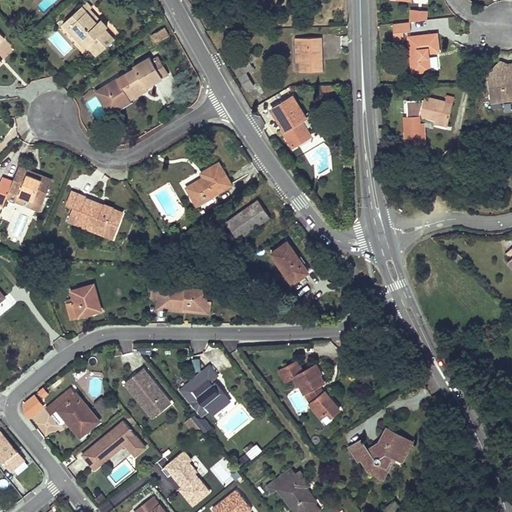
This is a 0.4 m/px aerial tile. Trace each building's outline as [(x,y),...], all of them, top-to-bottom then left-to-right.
[(82,15),(78,11),(77,10),(65,21),(71,28),(88,45),(90,43),(99,53),(114,41),(105,30),(107,28),(100,21),(96,24),(86,12),(82,15)] [(426,19),(427,11),(412,10),(411,21),(426,19)] [(409,21),(391,23),(392,33),(402,32),(410,31),(409,21)] [(88,45),(71,28),(69,31),(84,48),(88,45)] [(156,42),(168,35),(164,28),(152,35),(156,42)] [(402,32),(392,33),(393,41),(403,40),(402,32)] [(436,34),(407,37),(412,73),(429,71),(428,57),(426,57),(426,53),(438,52),(436,34)] [(295,46),(296,46),(299,46),(299,60),(299,71),(323,70),(323,57),(319,57),(319,45),(322,45),(322,37),(295,37),(295,46)] [(4,40),(0,43),(0,51),(4,57),(13,50),(4,40)] [(99,53),(90,43),(88,45),(97,56),(99,53)] [(246,56),(248,60),(250,64),(255,60),(251,53),(246,56)] [(159,57),(152,61),(162,78),(169,73),(159,57)] [(162,78),(152,61),(150,58),(134,67),(134,69),(117,79),(127,97),(145,86),(146,88),(162,78)] [(246,72),(248,71),(253,67),(250,64),(248,60),(234,70),(246,90),(253,86),(246,72)] [(486,75),(487,78),(496,77),(495,69),(503,68),(504,76),(509,75),(507,64),(500,60),(486,75)] [(511,63),(507,64),(509,75),(504,76),(503,68),(495,69),(496,77),(487,78),(490,102),(511,98),(511,99),(511,63)] [(127,97),(117,79),(99,90),(111,110),(129,100),(127,97)] [(332,84),(320,85),(321,94),(332,94),(332,84)] [(145,86),(127,97),(129,100),(146,90),(146,88),(145,86)] [(292,96),(271,109),(283,129),(282,131),(292,147),(310,136),(301,120),(305,117),(292,96)] [(421,116),(436,120),(448,123),(452,103),(446,102),(424,96),(423,99),(408,99),(408,116),(405,116),(406,151),(420,150),(419,137),(426,136),(425,122),(421,122),(421,116)] [(218,164),(201,173),(204,178),(187,188),(197,205),(231,185),(218,164)] [(29,174),(30,170),(20,166),(14,182),(3,178),(0,186),(0,203),(4,205),(8,198),(10,191),(43,204),(51,183),(29,174)] [(52,179),(30,170),(29,174),(51,183),(52,179)] [(43,204),(10,191),(8,198),(40,211),(43,204)] [(74,208),(79,195),(73,192),(67,206),(74,208)] [(114,208),(102,204),(100,208),(86,202),(87,198),(79,195),(74,208),(69,219),(69,221),(96,232),(98,228),(115,235),(122,216),(123,212),(114,209),(114,208)] [(102,204),(87,198),(86,202),(100,208),(102,204)] [(257,200),(226,222),(238,240),(270,218),(257,200)] [(115,235),(98,228),(96,232),(113,239),(115,235)] [(287,243),(271,254),(286,276),(287,276),(292,283),(308,271),(287,243)] [(456,252),(451,258),(451,257),(459,265),(463,259),(456,252)] [(163,284),(165,284),(165,281),(157,281),(156,300),(162,300),(163,284)] [(161,309),(188,311),(188,307),(209,308),(210,300),(211,289),(165,284),(163,284),(162,300),(161,309)] [(71,290),(73,298),(74,302),(67,304),(72,319),(90,314),(90,312),(101,308),(94,285),(71,290)] [(188,307),(188,311),(213,314),(215,301),(210,300),(209,308),(188,307)] [(297,363),(292,365),(332,416),(339,410),(326,392),(322,395),(317,387),(320,386),(324,384),(319,375),(321,374),(316,366),(303,373),(297,363)] [(332,416),(292,365),(279,372),(285,383),(293,379),(297,387),(299,386),(304,395),(308,393),(310,392),(315,401),(313,402),(310,405),(321,418),(328,413),(331,416),(332,416)] [(219,378),(210,366),(207,368),(216,380),(219,378)] [(230,402),(214,382),(216,380),(207,368),(191,380),(180,389),(185,397),(201,417),(208,412),(212,416),(230,402)] [(172,403),(144,369),(126,384),(147,410),(152,406),(159,414),(172,403)] [(54,383),(47,389),(51,395),(58,389),(54,383)] [(326,392),(320,386),(317,387),(322,395),(326,392)] [(99,421),(71,388),(56,401),(47,408),(52,414),(57,410),(80,437),(99,421)] [(35,393),(20,405),(30,417),(45,406),(35,393)] [(152,406),(147,410),(154,418),(159,414),(152,406)] [(202,428),(192,417),(186,422),(196,433),(202,428)] [(124,421),(82,455),(94,470),(125,445),(134,457),(145,448),(124,421)] [(361,442),(349,450),(358,462),(360,461),(368,472),(386,468),(392,457),(396,459),(402,462),(410,448),(403,443),(405,439),(387,428),(379,443),(380,445),(369,452),(367,450),(361,442)] [(0,458),(2,461),(4,459),(13,470),(24,461),(0,431),(0,458)] [(412,443),(405,439),(403,443),(410,448),(412,443)] [(349,448),(349,450),(361,442),(361,441),(349,448)] [(379,443),(367,450),(369,452),(380,445),(379,443)] [(193,503),(211,488),(201,477),(208,472),(195,456),(192,458),(185,449),(167,464),(181,481),(183,479),(186,484),(181,488),(193,503)] [(386,468),(368,472),(367,472),(383,481),(396,459),(392,457),(386,468)] [(246,462),(243,458),(234,465),(237,469),(246,462)] [(4,459),(2,461),(11,472),(13,470),(4,459)] [(291,469),(283,476),(288,482),(296,476),(291,469)] [(318,511),(320,511),(315,504),(316,503),(306,489),(309,486),(300,473),(296,476),(288,482),(283,476),(267,487),(272,494),(278,490),(294,511),(318,511)] [(253,507),(238,487),(213,507),(217,511),(254,511),(252,508),(253,507)] [(105,498),(102,494),(96,499),(99,503),(105,498)] [(164,511),(153,498),(136,511),(164,511)] [(122,511),(125,510),(117,500),(111,505),(117,511),(122,511)] [(398,511),(402,509),(395,501),(383,511),(384,511),(398,511)]
